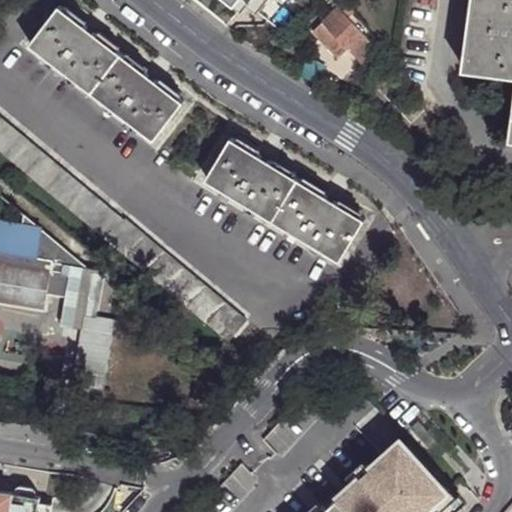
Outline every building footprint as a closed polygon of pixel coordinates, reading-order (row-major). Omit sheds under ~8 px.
[(265,0),(248,0),(248,1),(258,9),(265,0)] [(354,8),(348,0),(330,0),(336,6),(319,23),(344,49),(336,56),(342,62),(352,51),(364,65),(377,52),(359,33),(364,27),(353,10),(354,8)] [(511,74),(511,0),(472,0),(464,66),(511,74)] [(36,43),(158,140),(187,103),(64,7),(36,43)] [(344,49),(319,23),(310,32),(335,57),(336,56),(344,49)] [(313,74),(324,58),(316,51),(304,68),(313,74)] [(0,114),(0,148),(220,330),(227,337),(232,341),(237,335),(242,328),(249,319),(128,218),(127,221),(0,114)] [(210,179),(343,261),(369,221),(236,138),(210,179)] [(0,299),(45,307),(47,294),(68,297),(71,277),(70,276),(70,275),(69,275),(68,275),(68,274),(67,274),(64,274),(65,266),(87,269),(27,210),(25,219),(0,215),(0,299)] [(61,365),(102,373),(112,325),(70,316),(61,365)] [(476,327),(481,333),(486,329),(481,323),(476,327)] [(413,417),(406,424),(425,444),(436,434),(427,423),(422,427),(413,417)] [(415,511),(447,484),(405,438),(373,468),(368,463),(322,505),(327,510),(324,511),(415,511)] [(15,488),(36,492),(36,488),(34,483),(19,481),(15,485),(15,488)] [(0,511),(40,511),(41,509),(37,509),(39,498),(40,492),(36,492),(15,488),(0,485),(0,511)] [(49,511),(52,500),(39,498),(37,509),(41,509),(40,511),(49,511)]
